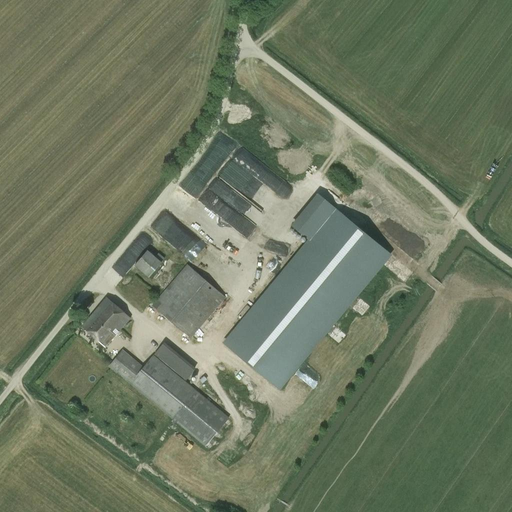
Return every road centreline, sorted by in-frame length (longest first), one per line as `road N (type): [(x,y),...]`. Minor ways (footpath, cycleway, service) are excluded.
road 1 (unclassified): [(0,401),(199,157),(214,133),(238,48)]
road 2 (unclassified): [(511,270),(383,149),(255,52),(238,48)]
